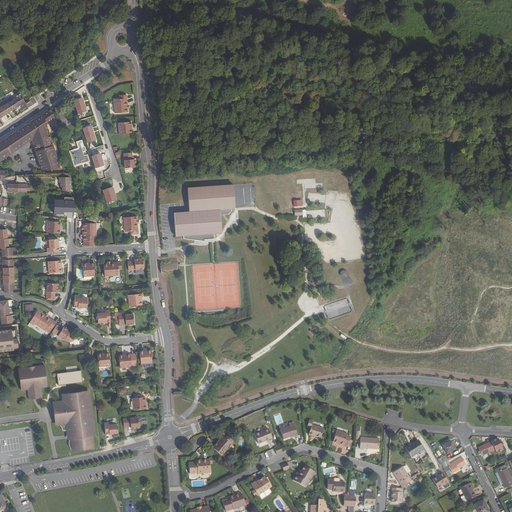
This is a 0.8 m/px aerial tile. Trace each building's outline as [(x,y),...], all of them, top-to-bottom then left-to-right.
[(10,102),(14,109),(19,106),(21,105),(24,110),(29,107),(27,104),(21,95),(14,99),(10,102)] [(128,112),(127,95),(120,95),(120,99),(114,99),(115,113),(128,112)] [(4,105),(9,112),(14,109),(10,102),(8,99),(5,100),(2,102),(4,104),(4,105)] [(0,117),(9,112),(4,105),(4,104),(2,102),(0,103),(0,117)] [(52,107),(51,106),(40,113),(44,118),(47,122),(55,117),(52,107)] [(40,113),(11,132),(12,134),(10,136),(16,146),(31,136),(48,125),(47,122),(44,118),(40,113)] [(132,125),(132,122),(119,123),(120,134),(133,133),(132,129),(131,129),(131,125),(132,125)] [(48,125),(31,136),(31,137),(33,142),(50,131),(48,125)] [(50,131),(33,142),(41,168),(61,167),(50,131)] [(7,135),(4,137),(5,139),(12,149),(12,150),(15,148),(17,147),(16,146),(10,136),(8,134),(7,135)] [(31,137),(31,136),(16,146),(17,147),(31,137)] [(0,156),(12,149),(5,139),(3,141),(1,139),(0,139),(0,156)] [(87,154),(84,155),(83,151),(86,150),(85,146),(84,146),(82,139),(76,141),(78,148),(69,151),(74,166),(82,163),(90,161),(87,154)] [(12,149),(0,156),(0,158),(12,150),(12,149)] [(132,153),(124,153),(125,168),(135,168),(135,159),(133,159),(132,153)] [(70,177),(59,177),(59,181),(61,182),(61,187),(62,187),(62,191),(69,191),(71,189),(71,181),(70,181),(70,177)] [(18,192),(27,193),(27,184),(18,184),(18,192)] [(189,202),(189,211),(174,213),(176,237),(184,236),(184,238),(204,241),(204,239),(215,238),(215,234),(222,231),(221,215),(229,214),(232,210),(232,209),(235,208),(233,184),(187,188),(189,202)] [(88,208),(93,207),(89,194),(84,196),(88,208)] [(63,199),(54,199),(54,214),(64,214),(64,212),(75,212),(76,197),(63,197),(63,199)] [(138,234),(137,216),(124,218),(125,231),(131,230),(132,234),(138,234)] [(61,226),(61,222),(48,221),(47,232),(60,234),(60,230),(59,230),(60,226),(61,226)] [(95,241),(96,241),(96,237),(96,223),(83,223),(83,241),(84,241),(84,246),(95,246),(95,241)] [(10,229),(0,229),(0,239),(11,238),(10,229)] [(11,238),(0,239),(0,246),(0,248),(2,248),(13,248),(12,238),(11,238)] [(47,248),(47,252),(59,251),(58,239),(49,239),(50,248),(47,248)] [(13,248),(2,248),(2,256),(13,255),(13,248)] [(13,259),(3,260),(3,268),(14,267),(13,259)] [(135,261),(128,262),(129,270),(143,269),(142,263),(142,259),(135,259),(135,261)] [(178,259),(161,261),(162,273),(179,270),(178,259)] [(61,264),(61,261),(48,262),(49,273),(62,272),(62,268),(61,268),(61,264)] [(122,269),(121,262),(104,263),(105,276),(119,275),(118,269),(122,269)] [(95,276),(94,263),(90,263),(90,264),(87,264),(87,263),(83,264),(84,277),(95,276)] [(14,267),(3,268),(4,275),(14,275),(14,267)] [(4,275),(3,275),(3,283),(4,283),(13,283),(14,282),(14,275),(4,275)] [(4,283),(4,292),(13,292),(13,283),(4,283)] [(57,292),(58,284),(48,283),(47,298),(55,299),(55,292),(57,292)] [(142,297),(141,294),(128,295),(130,306),(142,305),(142,301),(141,301),(141,297),(142,297)] [(79,296),(75,296),(74,307),(87,308),(87,299),(79,298),(79,296)] [(8,300),(0,300),(0,308),(9,308),(8,300)] [(0,308),(0,316),(1,316),(10,315),(9,308),(0,308)] [(50,326),(53,328),(57,322),(38,310),(30,323),(34,325),(35,324),(46,331),(50,326)] [(106,313),(97,314),(98,323),(110,321),(109,310),(105,310),(106,313)] [(119,323),(126,323),(126,325),(134,324),(133,314),(118,315),(119,323)] [(10,315),(1,316),(2,324),(12,323),(11,315),(10,315)] [(63,329),(57,325),(53,332),(65,340),(66,339),(69,341),(72,341),(74,337),(73,334),(70,332),(71,331),(64,327),(63,329)] [(0,330),(0,351),(14,350),(13,348),(18,348),(16,330),(11,330),(0,330)] [(144,350),(140,351),(140,357),(141,363),(141,364),(152,363),(151,350),(148,350),(148,351),(144,351),(144,350)] [(101,354),(98,354),(99,367),(110,366),(109,353),(105,353),(105,354),(101,354)] [(132,367),(130,354),(126,354),(127,355),(123,356),(123,355),(119,355),(120,360),(120,365),(121,368),(132,367)] [(46,387),(44,365),(18,369),(20,390),(27,389),(28,399),(41,398),(40,388),(46,387)] [(92,436),(95,436),(89,392),(63,395),(63,401),(53,402),(56,425),(66,424),(68,439),(70,439),(70,440),(69,440),(69,441),(69,442),(69,443),(69,444),(69,445),(70,448),(73,448),(73,450),(93,447),(92,436)] [(146,401),(145,397),(132,398),(134,410),(147,408),(146,405),(145,405),(145,401),(146,401)] [(138,417),(123,419),(124,427),(131,426),(131,428),(139,428),(138,417)] [(309,420),(307,427),(311,428),(309,434),(321,438),(324,429),(312,425),(313,421),(309,420)] [(109,422),(105,423),(106,434),(118,433),(117,424),(109,425),(109,422)] [(283,439),(290,437),(294,435),(294,437),(298,435),(293,422),(289,424),(290,427),(280,430),(283,439)] [(255,435),(258,444),(272,438),(268,429),(255,435)] [(335,435),(333,442),(348,446),(350,440),(351,436),(347,435),(347,434),(337,431),(335,435)] [(233,438),(228,434),(225,437),(222,435),(216,442),(217,443),(213,448),(222,456),(232,443),(231,443),(230,442),(233,438)] [(360,438),(360,448),(364,449),(364,448),(379,449),(380,439),(360,438)] [(503,449),(498,438),(478,447),(480,450),(477,451),(479,455),(481,454),(482,455),(495,450),(496,452),(503,449)] [(418,440),(405,448),(411,457),(424,449),(418,440)] [(443,445),(447,453),(456,449),(451,441),(443,445)] [(283,452),(280,446),(274,448),(277,454),(283,452)] [(440,464),(442,463),(447,460),(445,456),(438,460),(440,464)] [(447,460),(442,463),(449,477),(451,475),(449,470),(451,469),(453,473),(459,469),(466,464),(462,457),(450,464),(448,460),(447,460)] [(189,463),(190,473),(198,473),(210,472),(209,459),(197,460),(197,462),(189,463)] [(496,473),(498,472),(503,484),(505,488),(511,484),(511,480),(505,465),(495,469),(496,473)] [(293,480),(305,487),(315,472),(304,466),(301,471),(298,476),(296,475),(293,480)] [(402,487),(411,481),(403,467),(394,473),(402,487)] [(503,484),(498,472),(496,473),(495,473),(501,486),(503,484)] [(444,473),(433,478),(440,492),(451,486),(444,473)] [(253,494),(256,498),(272,487),(265,477),(259,481),(258,480),(251,485),(256,492),(253,494)] [(340,482),(333,482),(333,479),(328,479),(327,489),(333,489),(333,491),(344,492),(345,482),(340,482)] [(461,488),(467,501),(476,497),(469,483),(461,488)] [(403,489),(400,488),(392,488),(392,502),(402,503),(403,489)] [(222,501),(226,511),(233,509),(234,509),(248,504),(247,501),(244,502),(241,493),(229,497),(230,499),(222,501)] [(375,504),(375,494),(365,494),(364,504),(375,504)] [(310,511),(322,511),(323,508),(327,505),(321,496),(316,499),(316,501),(318,501),(318,505),(311,505),(310,511)] [(474,504),(477,509),(478,511),(488,511),(489,511),(483,500),(474,504)]
